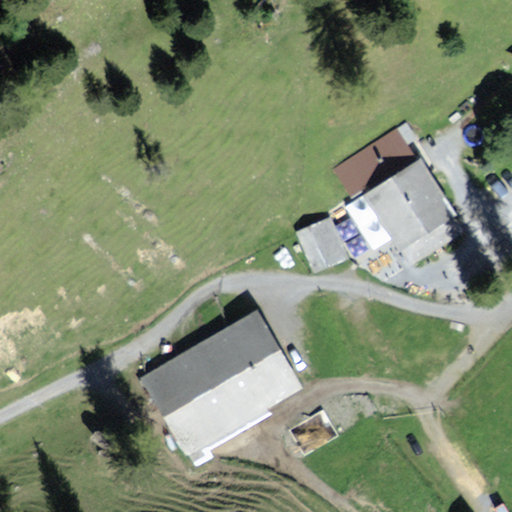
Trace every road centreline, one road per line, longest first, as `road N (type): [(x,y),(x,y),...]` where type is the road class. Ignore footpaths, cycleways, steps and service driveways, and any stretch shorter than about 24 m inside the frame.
road 1 (track): [(497,320),(336,285),(233,280),(208,285),(123,353),(0,415)]
road 2 (track): [(425,400),(365,385),(324,389),(292,407),(277,429),(277,451),(351,511)]
road 3 (track): [(497,320),(425,400),(482,511)]
road 4 (track): [(270,281),(283,330),(317,393)]
